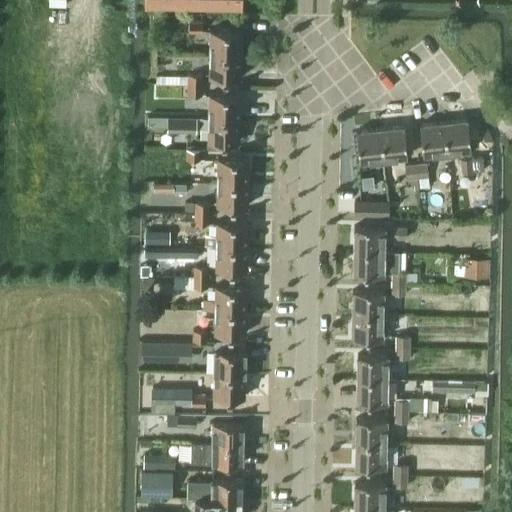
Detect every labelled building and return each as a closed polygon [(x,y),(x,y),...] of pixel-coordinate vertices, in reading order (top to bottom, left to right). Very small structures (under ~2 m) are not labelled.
[(203,21),(190,20),(189,31),(203,31),(203,21)] [(211,29),(210,53),(240,54),(241,30),(211,29)] [(210,53),(210,77),(240,77),(240,54),(210,53)] [(155,76),(155,84),(157,84),(187,84),(201,84),(202,74),(187,74),(187,76),(156,76),(155,76)] [(187,84),(187,96),(201,96),(201,85),(201,84),(187,84)] [(210,93),(209,116),(239,117),(240,94),(210,93)] [(167,116),(167,130),(197,130),(197,127),(197,116),(167,116)] [(197,116),(197,127),(209,127),(209,141),(239,142),(239,117),(209,116),(197,116)] [(467,119),(444,121),(447,151),(470,149),(467,119)] [(423,154),(447,151),(444,121),(420,124),(423,154)] [(404,126),(380,128),(384,159),(407,156),(404,126)] [(380,128),(356,131),(359,161),(373,160),(374,169),(385,167),(384,159),(380,128)] [(187,159),(187,160),(200,160),(200,150),(187,150),(187,159)] [(218,157),(217,181),(248,182),(248,158),(218,157)] [(473,171),(472,157),(460,159),(461,173),(473,171)] [(427,162),(416,163),(418,177),(428,176),(427,162)] [(416,163),(404,165),(406,179),(417,177),(418,177),(416,163)] [(217,181),(217,205),(248,206),(248,182),(217,181)] [(149,191),(174,191),(174,189),(174,183),(174,182),(156,182),(149,182),(149,191)] [(186,183),(174,183),(174,191),(174,192),(186,192),(186,183)] [(388,201),(355,200),(354,215),(388,215),(388,201)] [(185,201),(185,211),(194,211),(194,202),(185,201)] [(195,202),(194,213),(209,213),(209,203),(195,202)] [(194,213),(194,224),(209,224),(209,213),(194,213)] [(207,245),(217,245),(247,246),(247,222),(217,221),(217,234),(207,234),(207,245)] [(354,226),(353,250),(384,251),(384,238),(384,226),(354,226)] [(392,226),(392,239),(406,239),(407,226),(392,226)] [(145,230),(144,243),(170,243),(170,231),(145,230)] [(183,254),(183,245),(144,245),(144,255),(183,254)] [(246,270),(247,246),(217,245),(216,269),(246,270)] [(353,250),(353,274),(383,274),(383,270),(397,271),(397,251),(384,251),(353,250)] [(490,257),(464,257),(464,274),(490,275),(490,257)] [(194,266),(194,277),(207,277),(208,266),(194,266)] [(392,272),(391,283),(405,283),(406,273),(392,272)] [(142,282),(142,287),(152,288),(153,276),(142,276),(142,282)] [(207,277),(194,277),(194,288),(207,288),(207,277)] [(391,283),(391,294),(405,294),(405,283),(391,283)] [(216,310),(246,310),(246,286),(216,285),(216,299),(203,298),(203,309),(216,310)] [(353,290),(352,314),(382,314),(383,290),(353,290)] [(151,329),(151,340),(191,341),(192,330),(183,330),(170,329),(170,320),(170,310),(152,309),(151,329)] [(245,334),(246,310),(216,310),(215,333),(245,334)] [(352,314),(351,338),(382,338),(382,314),(352,314)] [(193,330),(193,341),(207,342),(207,330),(193,330)] [(396,336),(395,347),(410,347),(410,336),(396,336)] [(142,342),(142,359),(178,360),(178,351),(190,351),(190,342),(163,342),(150,342),(142,342)] [(395,347),(395,358),(409,358),(410,347),(395,347)] [(214,372),(244,373),(245,349),(215,349),(214,372)] [(475,350),(475,356),(482,363),(489,363),(489,350),(475,350)] [(357,354),(357,378),(387,379),(387,355),(357,354)] [(244,397),(244,373),(214,372),(214,397),(244,397)] [(357,378),(356,402),(386,402),(387,379),(357,378)] [(474,383),(432,382),(432,390),(474,391),(474,383)] [(191,389),(152,388),(152,403),(191,404),(205,404),(205,395),(191,394),(191,389)] [(394,400),(394,411),(408,411),(437,412),(437,401),(429,401),(429,400),(409,399),(409,400),(394,400)] [(394,411),(394,422),(416,422),(416,412),(408,412),(408,411),(394,411)] [(179,415),(168,414),(168,426),(194,426),(194,416),(179,416),(179,415)] [(356,418),(355,442),(385,443),(397,443),(398,432),(386,432),(386,419),(356,418)] [(212,423),(212,442),(243,443),(243,423),(212,423)] [(191,442),(190,462),(243,463),(243,443),(212,442),(191,442)] [(385,466),(385,443),(355,442),(355,466),(385,466)] [(174,456),(145,455),(144,468),(156,468),(156,467),(174,468),(174,456)] [(393,464),(393,474),(407,475),(407,464),(393,464)] [(142,472),(141,495),(145,495),(165,496),(170,496),(171,473),(142,472)] [(407,486),(407,475),(393,474),(393,486),(407,486)] [(187,498),(242,499),(242,479),(211,479),(211,481),(187,481),(187,498)] [(354,482),(354,506),(384,507),(385,482),(354,482)] [(188,511),(186,511),(241,511),(242,499),(187,498),(187,500),(199,500),(198,511),(188,511)]
